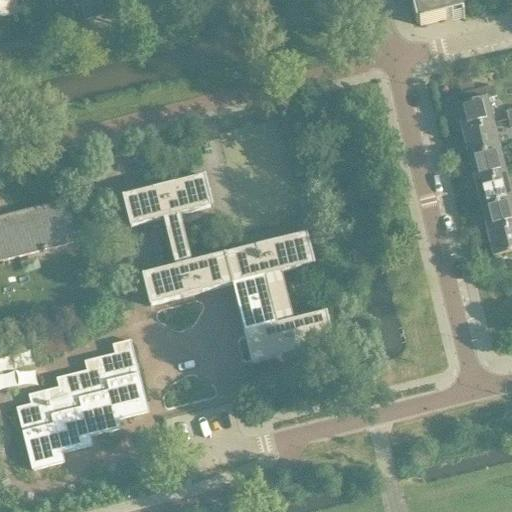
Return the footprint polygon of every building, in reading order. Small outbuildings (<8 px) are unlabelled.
[(459,0),(412,0),(420,28),(462,17),(462,21),(464,21),(459,0)] [(467,70),(456,73),(462,95),(473,92),(467,70)] [(456,107),(463,132),(492,125),(486,101),(496,98),(493,87),(456,97),(458,107),(456,107)] [(492,125),(463,132),(469,157),(499,150),(492,125)] [(141,145),(144,155),(165,150),(162,139),(141,145)] [(499,150),(469,157),(475,182),(505,175),(499,150)] [(505,175),(475,182),(481,208),(511,200),(505,175)] [(281,275),(315,266),(307,235),(276,243),(264,246),(192,264),(183,229),(180,217),(213,209),(205,177),(122,198),(130,229),(158,222),(164,221),(167,235),(176,268),(142,277),(150,308),(232,287),(244,335),(252,366),(335,345),(329,322),(327,314),(293,322),(281,275)] [(511,202),(511,200),(481,208),(488,233),(511,226),(511,202)] [(70,201),(0,218),(0,263),(80,243),(70,201)] [(511,226),(488,233),(494,258),(511,253),(511,226)] [(113,347),(115,356),(116,361),(103,364),(102,359),(85,364),(87,373),(88,378),(75,381),(74,376),(57,380),(59,390),(60,395),(47,398),(46,393),(29,397),(31,407),(32,412),(20,415),(18,410),(17,410),(32,472),(64,464),(62,455),(92,447),(90,438),(120,431),(118,421),(140,416),(148,414),(138,371),(134,357),(130,342),(113,347)]
